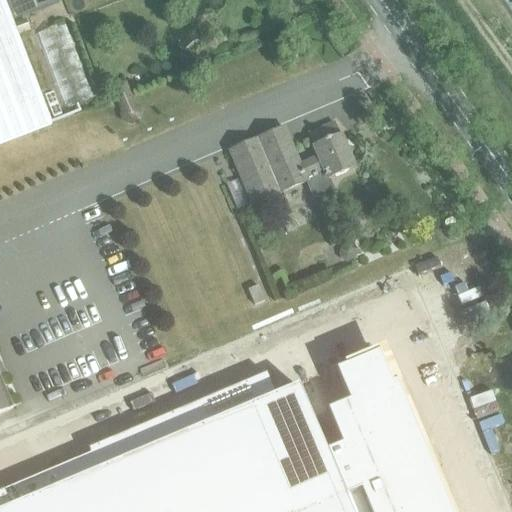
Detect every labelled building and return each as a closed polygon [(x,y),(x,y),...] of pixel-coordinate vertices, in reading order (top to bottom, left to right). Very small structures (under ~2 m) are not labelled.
[(0,0),(0,144),(50,125),(17,38),(12,26),(11,22),(1,0),(0,0)] [(58,0),(4,0),(13,23),(60,4),(58,0)] [(24,22),(12,26),(17,38),(28,33),(24,22)] [(65,25),(36,36),(64,110),(93,99),(65,25)] [(137,108),(135,107),(125,83),(109,90),(119,115),(118,117),(120,124),(129,128),(138,125),(141,115),(137,108)] [(52,94),(44,97),(53,119),(61,116),(52,94)] [(333,192),(328,180),(356,169),(342,135),(339,136),(333,123),(307,134),(317,157),(300,164),(285,128),(228,153),(251,207),(307,183),(314,199),(317,200),(322,199),(327,197),(332,194),(333,192)] [(288,213),(279,217),(286,234),(295,230),(288,213)] [(342,248),(338,254),(339,260),(345,264),(351,263),(355,258),(355,251),(349,247),(342,248)] [(264,303),(257,287),(246,292),(253,308),(264,303)] [(0,511),(443,511),(391,388),(396,386),(395,384),(390,386),(377,354),(334,372),(341,388),(348,403),(341,406),(326,413),(340,447),(325,453),(297,387),(275,397),(273,393),(266,374),(86,450),(89,456),(66,465),(69,484),(79,508),(80,511),(16,511),(15,507),(3,492),(0,493),(0,511)] [(0,413),(20,405),(0,359),(0,413)]
